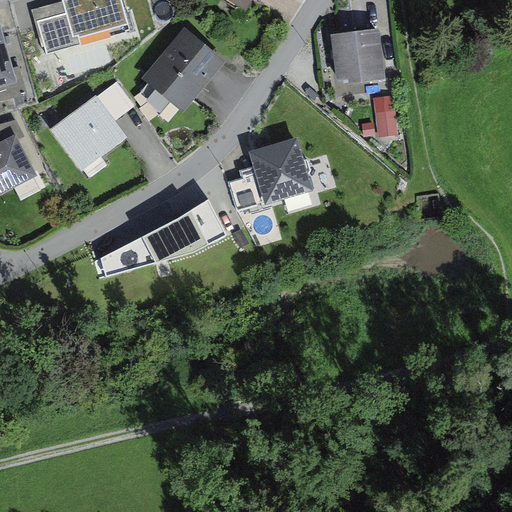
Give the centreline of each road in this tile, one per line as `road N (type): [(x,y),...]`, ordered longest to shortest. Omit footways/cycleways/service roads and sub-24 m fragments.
road 1 (track): [(511,340),(0,461)]
road 2 (residential): [(319,0),(249,113),(208,157),(16,265),(0,265)]
